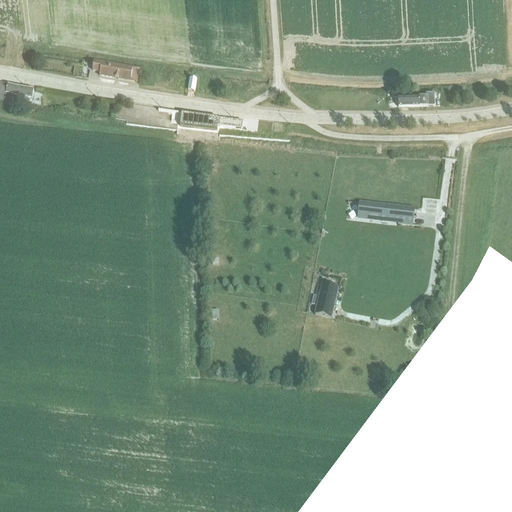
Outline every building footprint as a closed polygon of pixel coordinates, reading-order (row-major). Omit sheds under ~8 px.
[(94,62),(93,72),(100,73),(100,77),(137,83),(139,70),(94,62)] [(190,80),(188,92),(195,93),(197,81),(190,80)] [(6,95),(2,94),(1,98),(5,99),(4,100),(16,103),(17,97),(32,100),(34,92),(8,86),(6,95)] [(419,100),(398,100),(398,108),(435,108),(434,95),(427,96),(427,98),(419,98),(419,100)] [(222,120),(185,115),(184,124),(186,124),(185,129),(202,131),(202,130),(211,132),(210,137),(219,138),(222,120)] [(360,205),(359,221),(413,227),(415,211),(402,210),(360,205)] [(339,289),(322,285),(314,315),(332,319),(339,289)] [(209,320),(209,340),(218,340),(218,311),(212,311),(212,320),(209,320)]
